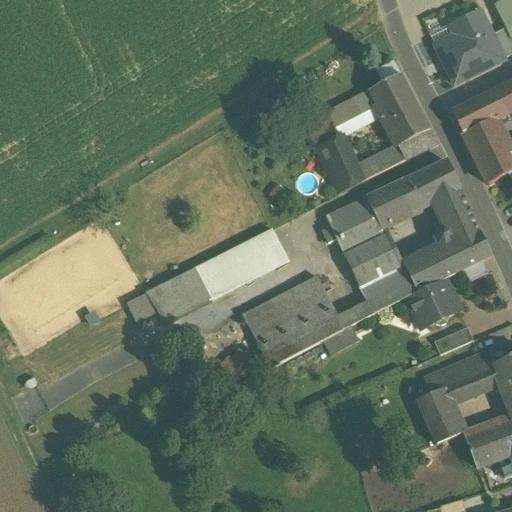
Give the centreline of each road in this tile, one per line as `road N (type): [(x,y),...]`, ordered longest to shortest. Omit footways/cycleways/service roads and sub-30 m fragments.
road 1 (track): [(0,258),(391,16)]
road 2 (residential): [(387,0),(511,275)]
road 3 (track): [(0,390),(56,511)]
